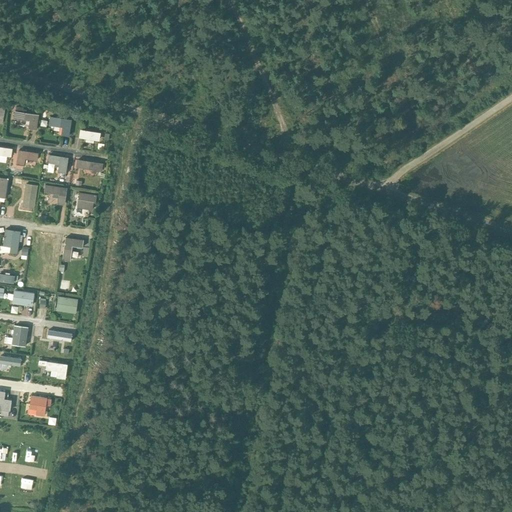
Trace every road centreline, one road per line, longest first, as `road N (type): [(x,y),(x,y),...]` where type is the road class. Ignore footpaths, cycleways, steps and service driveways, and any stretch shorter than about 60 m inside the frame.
road 1 (unclassified): [(0,70),(511,229)]
road 2 (track): [(293,161),(227,0)]
road 3 (track): [(377,188),(511,94)]
